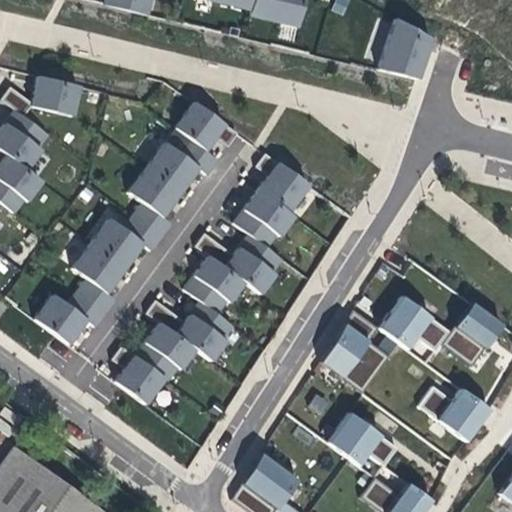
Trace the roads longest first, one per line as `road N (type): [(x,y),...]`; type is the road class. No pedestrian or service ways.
road 1 (residential): [(429,130),(380,230),(200,505)]
road 2 (residential): [(243,147),(57,404)]
road 3 (residential): [(57,404),(200,505)]
road 4 (residential): [(429,130),(459,25),(477,0)]
road 5 (residential): [(511,404),(439,511)]
